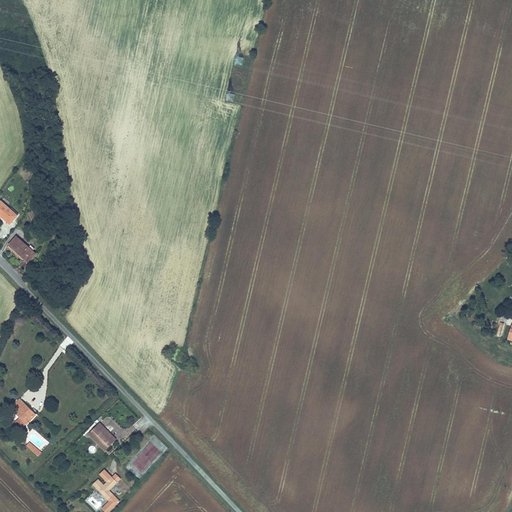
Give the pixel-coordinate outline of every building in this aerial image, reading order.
[(235,64),(243,65),(244,57),(236,56),(235,64)] [(0,203),(0,215),(9,224),(16,216),(1,202),(0,203)] [(9,245),(28,263),(37,254),(18,236),(9,245)] [(511,341),(511,325),(499,323),(495,338),(511,341)] [(66,351),(74,342),(68,337),(60,345),(66,351)] [(35,417),(31,413),(33,411),(30,409),(29,410),(21,402),(15,408),(18,412),(16,414),(27,425),(35,417)] [(105,450),(113,442),(102,431),(104,429),(100,425),(90,434),(105,450)] [(115,440),(104,429),(102,431),(113,442),(115,440)] [(128,462),(142,475),(168,448),(154,435),(128,462)] [(27,445),(32,451),(36,447),(31,442),(27,445)] [(38,456),(41,453),(36,447),(32,451),(38,456)] [(94,486),(101,495),(108,502),(113,497),(109,492),(117,484),(113,479),(104,487),(99,482),(94,486)] [(106,503),(108,502),(101,495),(99,496),(106,503)] [(92,496),(86,501),(95,511),(101,506),(92,496)]
